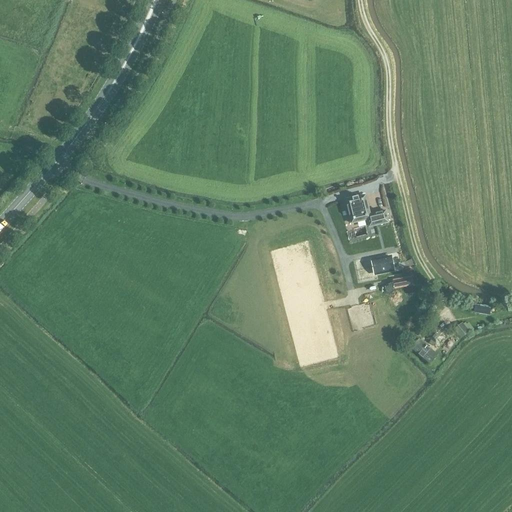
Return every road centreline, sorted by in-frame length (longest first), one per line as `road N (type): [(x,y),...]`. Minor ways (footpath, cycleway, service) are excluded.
road 1 (track): [(454,322),(411,235),(390,135),(386,63),(360,0)]
road 2 (secondary): [(0,225),(107,93)]
